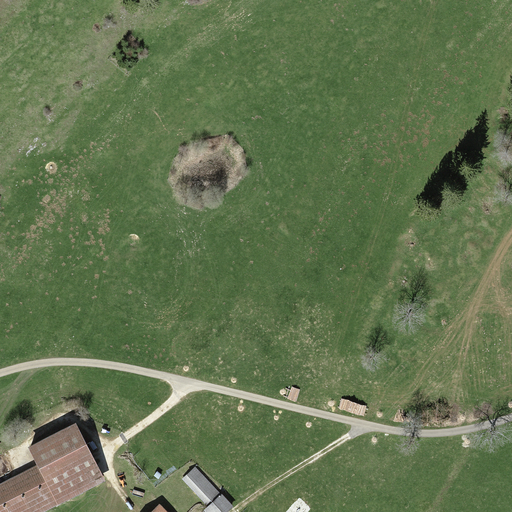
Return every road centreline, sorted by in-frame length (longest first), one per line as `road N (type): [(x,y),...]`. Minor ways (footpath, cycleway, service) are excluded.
road 1 (unclassified): [(0,374),(64,362),(121,368),(417,436),(511,420)]
road 2 (track): [(468,433),(455,388),(475,295),(511,228)]
